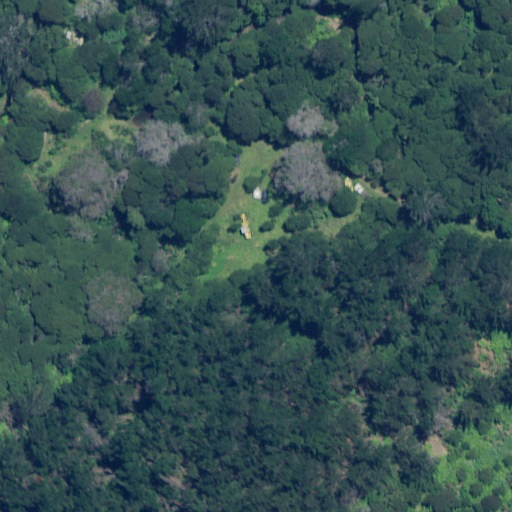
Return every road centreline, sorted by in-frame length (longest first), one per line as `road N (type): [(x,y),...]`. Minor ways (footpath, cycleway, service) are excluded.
road 1 (track): [(511,239),(390,190),(370,190),(363,206),(312,232),(270,228),(222,207),(162,320),(99,360),(0,320)]
road 2 (track): [(138,0),(107,113),(123,131),(210,116),(235,121),(247,131),(251,162),(222,207)]
